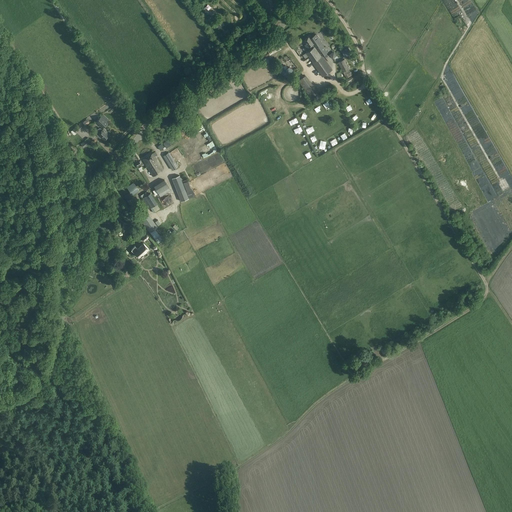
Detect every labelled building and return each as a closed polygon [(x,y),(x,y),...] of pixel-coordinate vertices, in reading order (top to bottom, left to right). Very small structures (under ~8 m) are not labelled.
[(308,57),(313,62),(313,63),(322,57),(315,47),(313,45),(314,44),(323,56),(327,53),(321,44),(322,43),(320,40),(320,39),(317,35),(317,36),(316,35),(312,37),(313,38),(312,39),(310,37),(304,41),(306,45),(305,46),(307,49),(309,47),(311,50),(303,56),(305,59),(308,57)] [(270,55),(282,49),(279,43),(267,50),(268,51),(259,56),(261,60),(270,55)] [(348,48),(341,52),(345,57),(351,53),(348,48)] [(312,63),(322,77),(332,70),(322,56),(322,57),(313,63),(313,62),(312,63)] [(345,59),(338,63),(343,72),(346,78),(353,75),(351,72),(349,69),(345,59)] [(281,70),(280,72),(285,76),(285,77),(285,76),(287,77),(293,70),(289,67),(289,68),(285,65),(284,66),(283,65),(280,70),(281,70)] [(320,95),(306,75),(298,81),(312,100),(320,95)] [(103,128),(107,123),(101,116),(96,122),(103,128)] [(76,133),(83,129),(80,124),(73,129),(76,133)] [(100,138),(101,137),(104,140),(109,135),(106,133),(107,132),(103,128),(102,130),(100,128),(99,128),(94,133),(100,138)] [(174,135),(168,140),(170,144),(176,139),(174,135)] [(209,158),(219,152),(217,148),(214,144),(204,150),(209,158)] [(153,153),(143,159),(153,176),(163,170),(155,156),(157,155),(155,152),(153,153)] [(169,152),(163,156),(172,170),(178,166),(169,152)] [(172,178),(181,201),(188,198),(179,175),(172,178)] [(153,191),(155,195),(158,193),(160,197),(171,190),(164,180),(154,186),(156,189),(153,191)] [(182,183),(188,198),(195,196),(193,191),(192,189),(191,189),(187,181),(182,183)] [(139,190),(133,182),(126,187),(132,195),(139,190)] [(153,206),(157,204),(150,193),(147,195),(144,197),(149,204),(151,207),(153,206)] [(116,206),(121,212),(126,209),(121,202),(116,206)] [(157,232),(153,235),(159,244),(163,241),(157,232)] [(146,234),(141,239),(144,242),(149,237),(146,234)] [(131,250),(134,253),(136,255),(135,255),(136,256),(138,257),(141,254),(143,255),(148,249),(143,244),(138,249),(135,246),(131,250)] [(368,363),(365,357),(356,362),(359,368),(368,363)]
